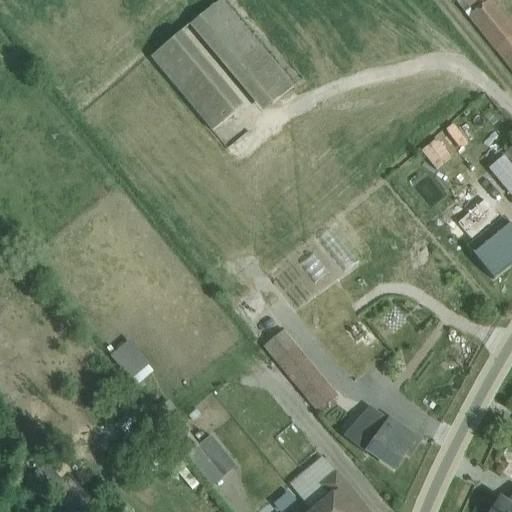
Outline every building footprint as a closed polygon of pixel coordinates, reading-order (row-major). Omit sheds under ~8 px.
[(110,0),(58,43),(88,80),(175,10),(166,0),(110,0)] [(221,0),(189,26),(262,114),(293,87),(221,0)] [(262,0),(270,10),(283,0),(262,0)] [(288,0),(273,10),(285,28),(328,0),(288,0)] [(303,51),(304,51),(316,69),(413,2),(411,0),(336,0),(290,32),(303,51)] [(486,0),(456,0),(455,2),(511,70),(511,26),(491,0),(490,0),(488,2),(486,0)] [(418,5),(320,72),(333,92),(348,82),(362,101),(367,97),(378,113),(457,58),(431,20),(430,22),(418,5)] [(181,33),(150,59),(211,133),(242,107),(181,33)] [(98,79),(222,240),(262,209),(138,49),(98,79)] [(396,247),(286,109),(234,150),(343,288),(396,247)] [(511,137),(500,147),(511,160),(511,137)] [(478,193),(441,225),(452,238),(449,240),(454,247),(457,244),(462,249),(465,247),(499,217),(478,193)] [(499,217),(465,247),(493,281),(511,265),(511,228),(501,215),(499,217)] [(427,221),(407,238),(448,285),(468,268),(427,221)] [(304,320),(349,371),(382,342),(337,291),(304,320)] [(284,331),(263,348),(317,415),(338,397),(284,331)] [(370,407),(345,436),(393,470),(395,467),(405,454),(408,457),(410,454),(419,441),(370,407)] [(31,420),(19,428),(36,449),(47,441),(31,420)] [(210,436),(186,456),(212,487),(235,467),(210,436)] [(179,459),(172,463),(184,480),(190,475),(179,459)] [(322,459),(290,486),(309,510),(326,495),(319,487),(334,474),(322,459)] [(47,463),(33,474),(51,496),(64,485),(47,463)] [(326,495),(309,510),(310,511),(367,511),(336,472),(334,474),(319,487),(326,495)] [(498,500),(490,511),(511,511),(511,497),(507,505),(498,500)]
